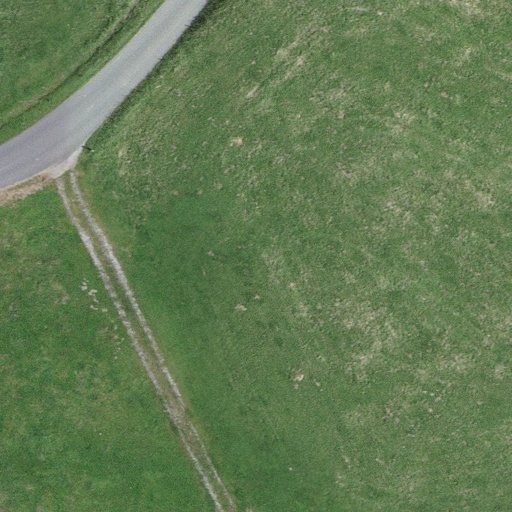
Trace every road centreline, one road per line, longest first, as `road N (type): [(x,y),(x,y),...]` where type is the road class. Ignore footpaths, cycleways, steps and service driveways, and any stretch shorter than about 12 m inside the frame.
road 1 (track): [(219,511),(93,249),(65,182),(57,134)]
road 2 (unclassified): [(190,0),(95,103),(0,168)]
